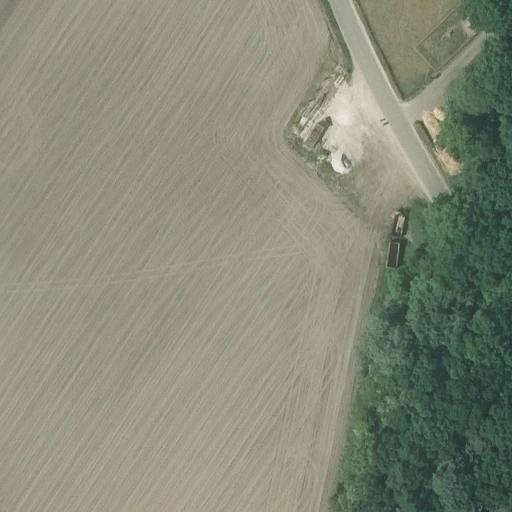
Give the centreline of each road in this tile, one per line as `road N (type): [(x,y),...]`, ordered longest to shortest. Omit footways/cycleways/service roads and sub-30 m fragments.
road 1 (unclassified): [(511,313),(340,0)]
road 2 (unknown): [(405,126),(479,15),(508,0)]
